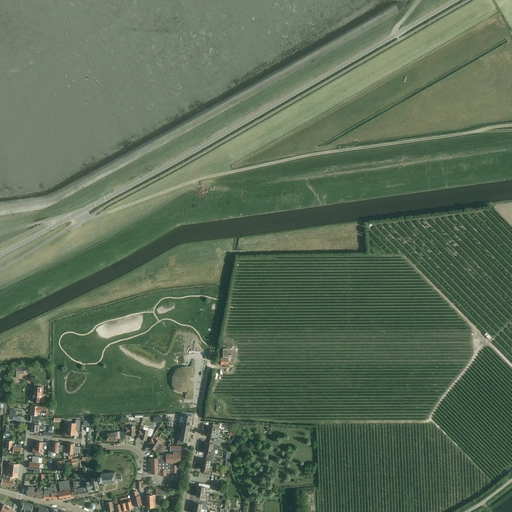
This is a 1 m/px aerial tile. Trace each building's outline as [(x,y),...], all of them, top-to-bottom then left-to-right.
[(223,359),(221,359),(221,364),(228,364),(228,359),(232,359),(232,355),(228,355),(228,348),(223,348),(223,359)] [(186,391),(190,368),(186,368),(186,367),(182,368),(178,371),(176,370),(173,376),(174,377),(175,383),(176,383),(179,389),(186,391)] [(41,394),(42,386),(34,386),(33,394),(33,401),(43,402),(44,394),(41,394)] [(46,413),(46,407),(32,406),(31,415),(37,416),(37,412),(46,413)] [(43,423),(43,419),(43,417),(39,417),(31,416),(31,422),(35,422),(35,424),(39,424),(39,422),(43,423)] [(67,423),(66,434),(75,435),(75,429),(78,429),(79,420),(76,420),(75,423),(67,423)] [(128,436),(135,436),(135,434),(137,434),(137,429),(135,429),(135,426),(129,426),(129,424),(128,424),(128,421),(125,421),(125,433),(128,433),(128,436)] [(209,426),(208,431),(216,432),(219,433),(219,431),(219,430),(220,425),(213,423),(212,426),(209,426)] [(140,426),(138,436),(141,437),(140,439),(146,441),(147,435),(151,436),(152,433),(154,429),(149,428),(148,431),(143,429),(143,427),(140,426)] [(117,432),(107,432),(107,440),(117,441),(117,439),(120,439),(120,431),(117,431),(117,432)] [(219,433),(216,432),(208,431),(207,436),(210,437),(210,440),(216,441),(217,436),(218,435),(219,433)] [(188,437),(177,435),(176,437),(179,437),(179,440),(178,440),(177,444),(184,445),(185,441),(187,442),(188,437)] [(153,436),(148,443),(151,445),(150,447),(155,450),(155,449),(158,451),(159,450),(162,452),(165,447),(159,443),(160,442),(155,439),(156,438),(153,436)] [(205,442),(204,448),(212,449),(217,450),(219,442),(216,441),(210,440),(209,443),(205,442)] [(9,449),(9,453),(21,454),(21,448),(16,447),(13,447),(14,446),(11,446),(12,441),(7,441),(6,448),(9,449)] [(33,447),(32,453),(41,454),(42,442),(37,441),(36,448),(33,447)] [(64,448),(64,446),(58,445),(59,442),(53,442),(52,446),(49,446),(48,456),(51,456),(52,456),(52,452),(58,452),(58,451),(64,451),(64,448)] [(64,455),(67,455),(67,453),(73,454),(73,452),(79,453),(80,447),(73,446),(74,444),(68,443),(67,449),(64,448),(64,451),(64,455)] [(207,453),(207,456),(213,458),(214,452),(212,452),(212,449),(204,448),(203,453),(207,453)] [(171,473),(178,472),(178,465),(176,465),(176,462),(181,462),(180,452),(173,452),(173,454),(166,454),(166,455),(157,455),(157,458),(151,458),(151,474),(158,474),(158,472),(160,472),(160,476),(166,476),(166,472),(171,472),(171,473)] [(34,473),(40,472),(41,469),(39,469),(40,463),(38,463),(39,457),(33,456),(32,463),(29,462),(29,468),(34,469),(34,473)] [(202,459),(201,464),(209,466),(210,463),(212,463),(213,458),(207,456),(206,459),(202,459)] [(18,477),(19,464),(15,464),(10,463),(8,463),(7,472),(6,472),(6,474),(4,474),(2,484),(12,486),(13,479),(12,479),(12,476),(18,477)] [(209,466),(201,464),(200,469),(204,470),(203,473),(210,474),(211,469),(209,468),(209,466)] [(116,482),(122,481),(121,475),(115,476),(115,475),(116,474),(115,474),(115,472),(100,473),(101,476),(98,476),(97,478),(97,480),(99,481),(101,481),(101,483),(101,484),(102,484),(102,485),(102,484),(102,486),(105,486),(105,484),(116,483),(116,482)] [(79,496),(88,495),(87,490),(86,482),(85,477),(81,478),(83,487),(77,488),(79,496)] [(86,482),(87,490),(93,489),(94,489),(95,490),(97,490),(98,488),(96,478),(91,479),(91,480),(90,480),(90,481),(86,482)] [(43,493),(42,495),(44,495),(44,499),(51,499),(52,487),(52,484),(50,483),(50,486),(49,486),(49,487),(48,487),(48,488),(44,487),(44,490),(44,493),(43,493)] [(26,495),(34,497),(36,488),(28,486),(26,495)] [(36,488),(34,497),(41,499),(42,495),(43,493),(42,490),(42,486),(40,486),(39,489),(36,488)] [(132,502),(134,502),(135,506),(142,505),(139,495),(138,496),(137,491),(130,492),(132,502)] [(196,491),(195,496),(200,497),(199,500),(206,501),(208,493),(204,492),(196,491)] [(146,499),(147,507),(149,507),(150,508),(151,508),(152,507),(153,507),(153,504),(155,504),(155,497),(154,495),(146,495),(146,499)] [(193,507),(201,509),(207,510),(208,506),(205,506),(206,503),(206,501),(199,500),(199,503),(194,502),(193,507)] [(113,510),(116,510),(114,501),(106,503),(108,511),(113,510)] [(24,502),(23,508),(25,508),(24,511),(29,511),(31,511),(33,504),(24,502)]
